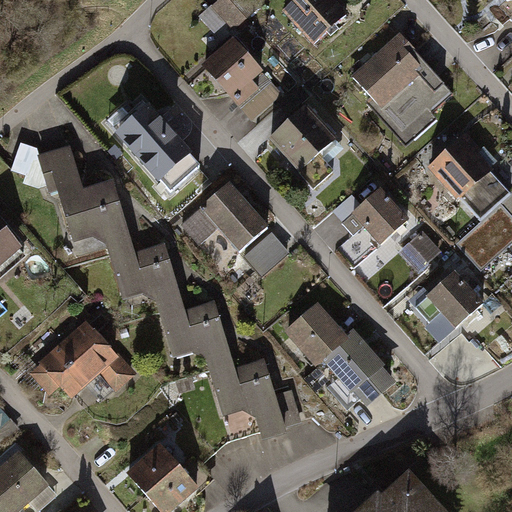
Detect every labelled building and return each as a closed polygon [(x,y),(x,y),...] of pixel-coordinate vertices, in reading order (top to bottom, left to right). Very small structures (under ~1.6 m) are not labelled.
[(254,0),(218,0),(201,16),(216,34),(227,24),(234,31),(261,7),(254,0)] [(296,0),(283,12),(313,46),(349,14),(336,0),(296,0)] [(511,0),(507,0),(506,1),(501,6),(511,19),(511,0)] [(400,34),(352,75),(372,98),(367,102),(407,147),(438,120),(432,113),(454,94),(444,84),(414,50),(400,34)] [(252,122),(284,95),(264,72),(234,38),(202,66),(239,107),(252,122)] [(151,102),(118,131),(162,181),(196,152),(164,117),(151,102)] [(269,139),(300,173),(337,139),(307,105),(269,139)] [(462,199),(481,220),(511,194),(511,192),(511,158),(504,149),(488,162),(480,153),(483,150),(468,133),(429,168),(459,201),(462,199)] [(304,423),(294,391),(279,395),(267,359),(238,367),(217,301),(188,309),(167,243),(138,251),(115,180),(86,188),(73,146),(39,155),(50,194),(60,191),(76,242),(95,237),(108,244),(126,300),(146,295),(158,302),(176,358),(195,353),(208,359),(226,417),(245,410),(258,418),(265,441),(290,433),(289,428),(304,423)] [(272,227),(232,182),(206,205),(210,209),(206,212),(222,229),(243,253),(272,227)] [(381,246),(410,220),(382,188),(362,205),(353,213),(354,215),(343,224),(354,236),(365,227),(381,246)] [(333,212),(343,224),(354,215),(353,213),(362,205),(353,195),(333,212)] [(511,195),(457,244),(482,272),(511,245),(511,195)] [(201,209),(183,225),(202,246),(222,229),(206,212),(205,213),(201,209)] [(0,267),(25,247),(0,217),(0,267)] [(430,264),(443,252),(423,231),(411,243),(430,264)] [(292,253),(273,233),(246,257),(264,277),(292,253)] [(485,304),(456,271),(427,297),(456,330),(485,304)] [(350,334),(321,302),(288,332),(319,367),(326,361),(355,394),(358,392),(371,407),(400,382),(386,367),(389,364),(356,328),(350,334)] [(102,375),(117,393),(138,374),(88,320),(30,373),(52,396),(63,386),(75,400),(102,375)] [(129,473),(162,511),(175,511),(202,488),(163,443),(129,473)] [(0,468),(0,511),(21,511),(52,486),(21,451),(0,468)] [(383,490),(358,511),(453,511),(414,469),(387,494),(383,490)]
